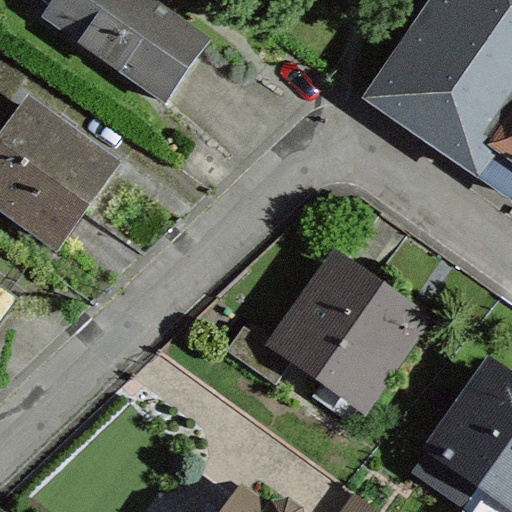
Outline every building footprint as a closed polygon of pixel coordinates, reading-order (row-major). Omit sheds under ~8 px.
[(57,0),(54,6),(47,15),(165,99),(187,68),(207,40),(164,9),(143,12),(140,0),(57,0)] [(511,191),(511,0),(438,0),(372,97),(478,171),(479,170),(511,191)] [(24,104),(0,137),(0,197),(62,242),(90,203),(114,168),(24,104)] [(380,347),(405,311),(377,291),(337,262),(282,339),(329,372),(364,397),(393,356),(380,347)] [(0,283),(0,304),(10,312),(19,298),(0,283)] [(419,320),(405,311),(380,347),(393,356),(419,320)] [(245,324),(228,348),(277,382),(294,358),(245,324)] [(511,385),(492,371),(440,445),(474,469),(492,481),(511,495),(511,385)] [(364,397),(329,372),(315,393),(349,418),(364,397)] [(474,469),(440,445),(423,469),(457,493),(466,481),(474,469)] [(474,469),(466,481),(484,494),(492,481),(474,469)] [(511,511),(511,495),(492,481),(484,494),(470,511),(511,511)] [(263,511),(239,495),(226,511),(296,511),(284,504),(271,511),(263,511)] [(383,511),(360,495),(347,511),(383,511)]
